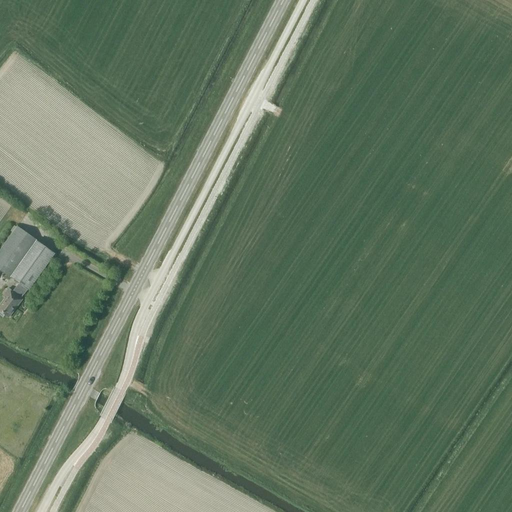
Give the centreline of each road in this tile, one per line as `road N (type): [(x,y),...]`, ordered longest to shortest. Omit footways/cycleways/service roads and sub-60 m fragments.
road 1 (unclassified): [(42,511),(102,418),(145,300),(303,0)]
road 2 (primary): [(19,511),(283,0)]
